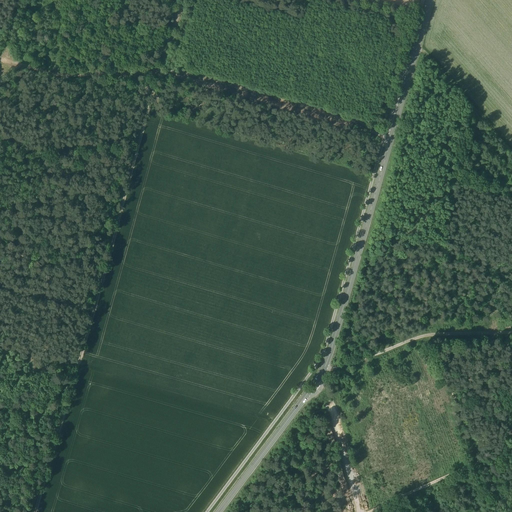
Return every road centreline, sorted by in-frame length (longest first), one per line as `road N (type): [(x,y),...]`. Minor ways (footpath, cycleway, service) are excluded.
road 1 (secondary): [(218,511),(325,365),(431,0)]
road 2 (track): [(179,0),(36,511)]
road 3 (track): [(390,137),(159,71),(73,76),(0,57)]
road 4 (track): [(325,365),(424,335),(511,332)]
road 5 (track): [(364,511),(511,446)]
road 6 (track): [(418,45),(511,151)]
road 7 (track): [(138,144),(0,155)]
